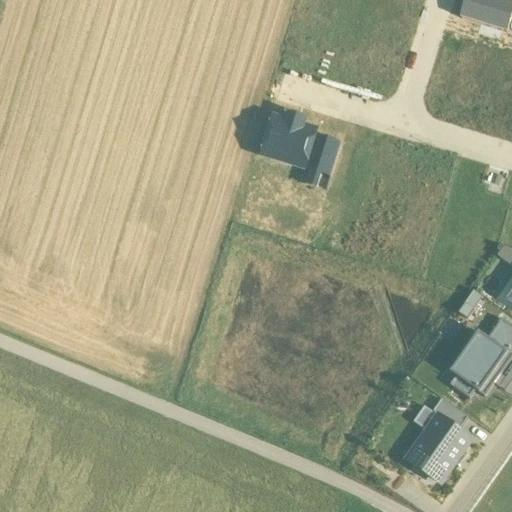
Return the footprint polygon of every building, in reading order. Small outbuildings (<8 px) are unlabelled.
[(467,0),(461,20),(509,35),(511,23),(511,4),(498,0),(467,0)] [(275,121),(263,159),(305,171),(314,139),(316,133),(303,129),(305,124),(290,119),(288,125),(275,121)] [(331,179),(341,147),(314,139),(305,171),(301,184),(316,189),(320,176),(331,179)] [(488,344),(511,361),(511,329),(504,323),(488,344)] [(485,399),(511,362),(511,361),(488,344),(480,338),(452,375),(459,380),(453,388),(470,401),(476,392),(485,399)] [(459,435),(469,421),(444,404),(434,417),(459,435)] [(471,444),(459,435),(434,417),(426,411),(416,424),(427,432),(404,465),(438,490),(471,444)]
